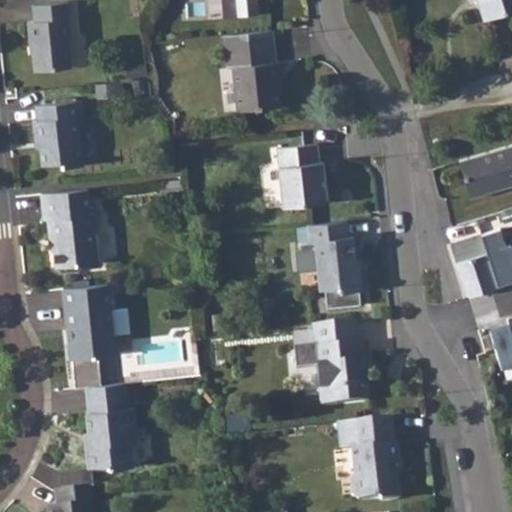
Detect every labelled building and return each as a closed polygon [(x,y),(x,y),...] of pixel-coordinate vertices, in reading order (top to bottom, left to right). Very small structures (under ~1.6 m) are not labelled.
[(222,0),(225,17),(259,14),(257,0),(222,0)] [(511,0),(479,0),(485,17),(490,16),(506,10),(511,8),(511,0)] [(34,20),(27,21),(29,39),(33,39),(36,70),(70,66),(68,36),(71,33),(68,2),(33,5),(34,20)] [(245,47),(228,48),(230,67),(235,66),(240,109),(281,104),(278,77),(283,77),(280,61),(277,61),(274,44),(272,28),(243,32),(245,47)] [(226,34),(228,48),(245,47),(243,32),(226,34)] [(32,120),(34,138),(39,138),(40,148),(41,164),(61,162),(61,167),(81,166),(77,116),(84,116),(83,101),(36,105),(37,119),(32,120)] [(316,142),(275,146),(281,205),(326,200),(322,160),(317,160),(316,142)] [(511,142),(458,159),(470,196),(511,182),(511,142)] [(86,190),(40,195),(42,220),(46,219),(48,239),(52,239),(54,267),(60,272),(75,271),(80,264),(94,263),(92,233),(97,226),(96,213),(88,214),(86,190)] [(346,219),(306,224),(309,240),(314,240),(319,289),(324,288),(326,306),(360,302),(359,288),(362,288),(359,266),(356,266),(352,234),(348,234),(346,219)] [(499,227),(449,243),(466,295),(502,284),(501,283),(511,279),(511,251),(509,243),(505,245),(499,227)] [(107,283),(62,288),(66,329),(72,328),(73,335),(67,343),(69,358),(70,357),(72,379),(85,377),(86,385),(99,384),(97,356),(114,354),(107,283)] [(511,317),(505,320),(507,329),(489,334),(500,372),(511,368),(511,317)] [(355,318),(312,323),(314,344),(321,343),(323,362),(317,362),(319,386),(326,385),(327,403),(369,398),(367,373),(360,373),(359,358),(365,358),(362,339),(357,340),(355,318)] [(321,343),(314,344),(317,362),(323,362),(321,343)] [(72,379),(73,386),(86,385),(85,377),(72,379)] [(87,447),(84,447),(86,466),(105,464),(111,468),(132,466),(131,440),(137,441),(134,407),(126,407),(124,381),(99,384),(86,385),(88,411),(86,411),(88,432),(89,444),(87,447)] [(326,385),(319,386),(321,403),(327,403),(326,385)] [(392,415),(352,418),(355,444),(352,445),(355,474),(352,478),(353,492),(358,496),(381,493),(384,496),(401,494),(397,459),(401,458),(399,440),(394,440),(392,415)] [(352,445),(355,444),(352,418),(337,420),(340,446),(352,445)] [(44,506),(44,511),(90,511),(87,486),(52,489),(56,505),(44,506)]
